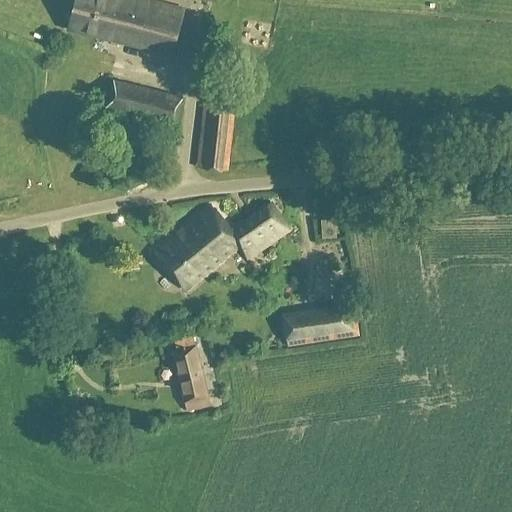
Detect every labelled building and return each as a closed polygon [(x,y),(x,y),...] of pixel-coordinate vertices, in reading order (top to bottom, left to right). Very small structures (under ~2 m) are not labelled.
[(76,0),(68,29),(111,41),(172,57),(184,10),(148,0),(76,0)] [(114,79),(102,118),(138,128),(141,118),(176,127),(184,97),(114,79)] [(229,172),(236,109),(205,106),(197,168),(229,172)] [(239,246),(248,259),(289,230),(271,203),(232,231),(211,206),(155,252),(186,290),(239,246)] [(324,237),(337,236),(336,219),(323,220),(324,237)] [(139,263),(144,262),(143,255),(120,257),(122,270),(140,268),(139,263)] [(354,305),(282,315),(287,347),(359,337),(354,305)] [(188,410),(211,405),(197,345),(174,351),(188,410)]
